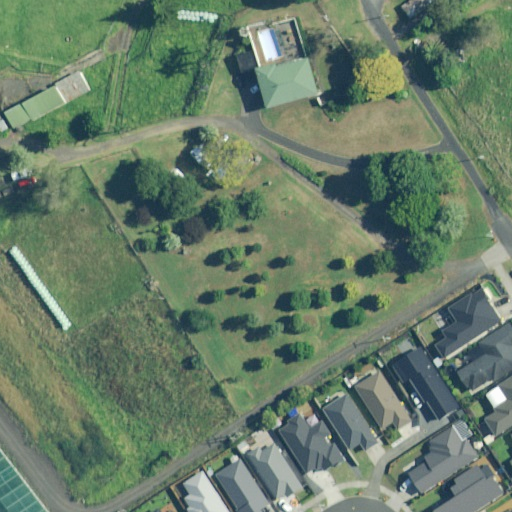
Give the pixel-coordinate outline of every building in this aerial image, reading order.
[(409,0),(401,6),(411,20),(438,0),(409,0)] [(308,57),(261,70),(255,48),(234,54),(238,66),(232,68),(239,94),(259,89),(265,109),(318,94),(308,57)] [(80,71),(4,112),(14,130),(90,89),(80,71)] [(436,344),(444,356),(501,319),(480,288),(449,308),(457,321),(442,331),(446,337),(436,344)] [(0,297),(0,389),(81,495),(125,461),(0,297)] [(458,372),(470,391),(492,376),(494,379),(511,366),(511,345),(508,340),(511,336),(511,327),(509,323),(479,343),(486,353),(458,372)] [(419,346),(391,364),(402,381),(408,377),(436,421),(458,407),(419,346)] [(379,372),(355,387),(382,429),(393,421),(397,428),(409,420),(379,372)] [(511,423),(511,376),(500,384),(511,402),(484,419),(495,435),(511,423)] [(346,394),(323,410),(349,451),(360,443),(364,450),(377,442),(346,394)] [(301,416),(279,430),(307,473),(319,465),(323,471),(345,456),(336,442),(333,444),(327,435),(330,433),(322,421),(309,429),(301,416)] [(463,443),(453,427),(429,442),(434,450),(425,456),(428,460),(408,473),(422,493),(478,457),(467,440),(463,443)] [(258,448),(247,455),(275,499),(285,492),(287,495),(300,487),(273,445),(261,453),(258,448)] [(49,511),(0,449),(0,511),(49,511)] [(239,460),(215,475),(239,511),(257,511),(268,505),(239,460)] [(433,511),(474,511),(502,494),(482,463),(455,481),(457,484),(450,488),(456,497),(433,511)] [(229,511),(203,471),(184,484),(191,494),(184,498),(189,507),(186,509),(188,511),(229,511)]
